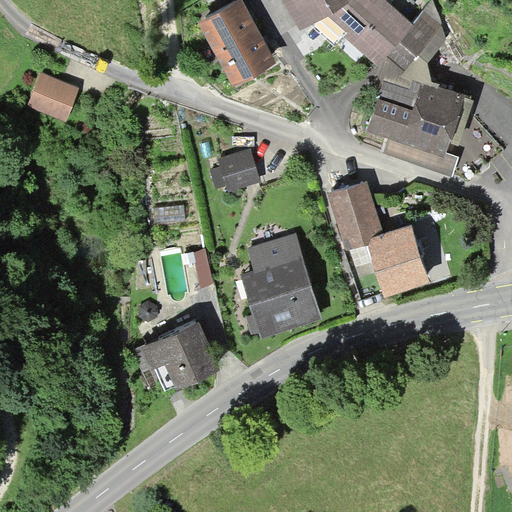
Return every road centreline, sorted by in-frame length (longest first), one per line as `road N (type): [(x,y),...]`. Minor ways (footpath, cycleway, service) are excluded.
road 1 (tertiary): [(82,511),(234,397),(305,356),(399,322),(490,305)]
road 2 (residential): [(158,87),(505,201)]
road 3 (track): [(478,511),(490,305)]
road 4 (track): [(3,0),(46,39),(158,87)]
